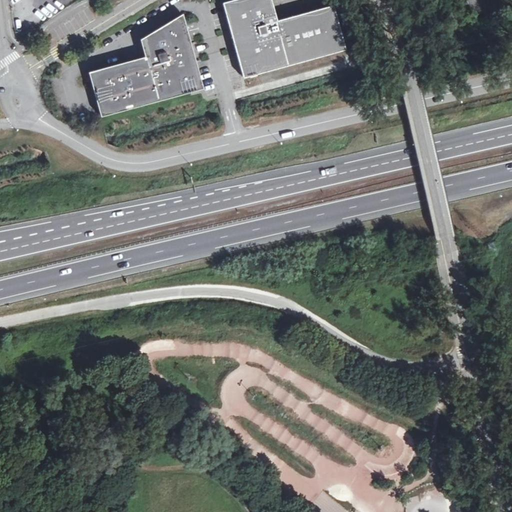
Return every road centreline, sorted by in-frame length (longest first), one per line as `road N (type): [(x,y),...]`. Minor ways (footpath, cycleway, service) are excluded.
road 1 (motorway): [(0,290),(511,171)]
road 2 (tertiary): [(29,109),(106,158),(139,164),(511,76)]
road 3 (unclassified): [(0,321),(224,290),(268,298),(377,359),(407,366),(470,355)]
road 4 (unclassified): [(470,355),(399,48),(378,0)]
road 5 (motorway): [(511,134),(197,206)]
road 6 (motorway): [(197,206),(0,251)]
road 7 (motorway): [(197,206),(0,238)]
road 8 (unclassified): [(470,355),(507,511)]
road 9 (unclassified): [(145,0),(22,77)]
